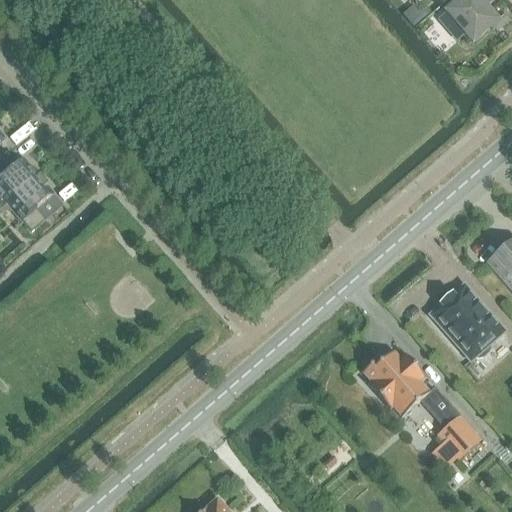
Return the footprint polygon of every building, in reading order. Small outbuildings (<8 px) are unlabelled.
[(462,0),(439,20),(458,42),(466,36),(473,44),(491,28),(496,34),(510,22),(505,16),(497,23),(480,3),(483,0),(462,0)] [(0,211),(7,206),(41,176),(40,175),(40,176),(32,168),(31,169),(23,160),(12,170),(3,160),(0,162),(0,211)] [(41,176),(7,206),(32,234),(63,207),(46,187),(48,186),(41,177),(41,176)] [(486,265),(511,294),(511,246),(490,267),(487,264),(486,265)] [(452,296),(440,307),(442,309),(431,318),(472,364),(476,360),(480,360),(484,359),(489,354),(491,350),(491,347),(505,334),(465,288),(454,298),(452,296)] [(390,412),(392,410),(401,420),(431,395),(422,384),(426,380),(411,363),(406,366),(394,353),(383,363),(380,359),(362,375),(371,385),(368,387),(390,412)] [(431,395),(420,404),(444,431),(437,436),(460,463),(482,444),(459,417),(435,391),(431,395)] [(329,470),(332,474),(339,468),(336,464),(329,470)] [(228,511),(218,500),(203,511),(228,511)]
